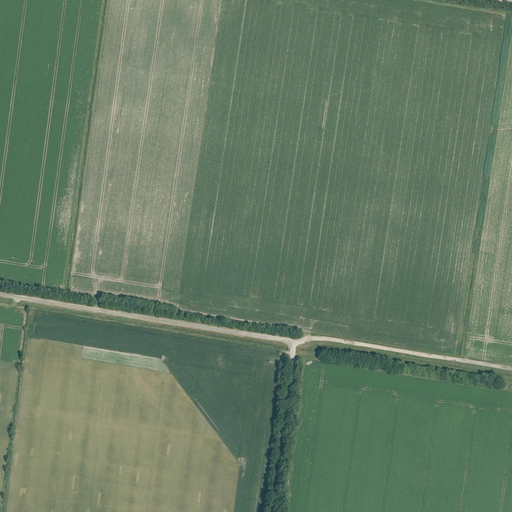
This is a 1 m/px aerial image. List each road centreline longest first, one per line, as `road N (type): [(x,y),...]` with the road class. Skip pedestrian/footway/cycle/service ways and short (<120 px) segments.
road 1 (unclassified): [(292,341),(0,293)]
road 2 (unclassified): [(511,367),(292,341)]
road 3 (unclassified): [(272,511),(292,341)]
